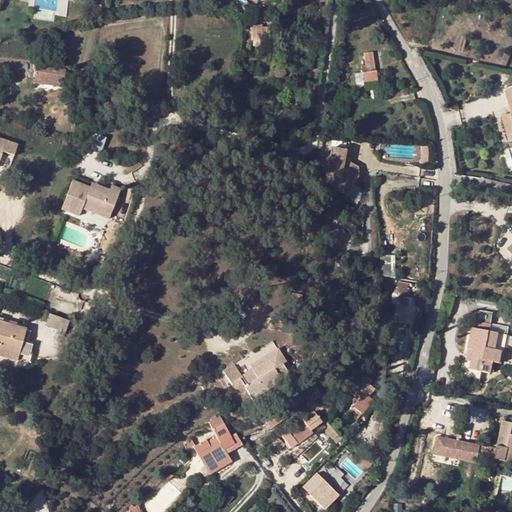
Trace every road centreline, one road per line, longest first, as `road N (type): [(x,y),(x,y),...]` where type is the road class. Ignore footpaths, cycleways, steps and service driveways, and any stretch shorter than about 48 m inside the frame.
road 1 (residential): [(336,0),(311,146),(294,151),(181,120),(161,123),(128,240),(98,295),(0,260)]
road 2 (unclassified): [(364,511),(403,435),(437,301),(446,176)]
road 3 (unclassified): [(446,176),(436,103),(377,0)]
